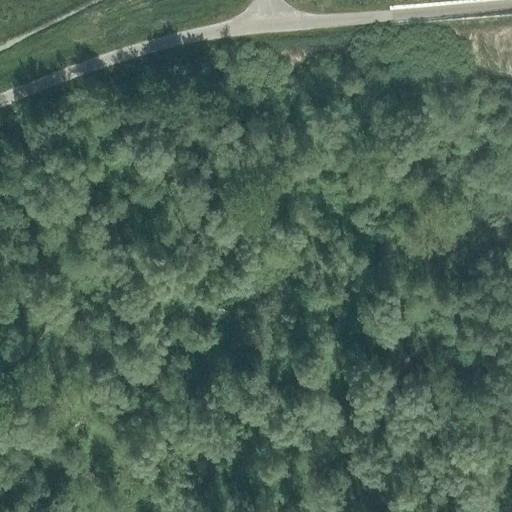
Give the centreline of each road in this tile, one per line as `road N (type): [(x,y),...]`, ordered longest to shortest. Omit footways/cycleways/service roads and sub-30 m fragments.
road 1 (unclassified): [(0,101),(144,49),(266,25)]
road 2 (unclassified): [(266,25),(511,6)]
